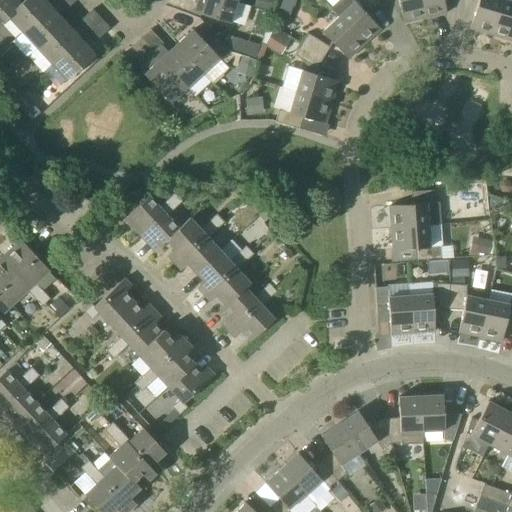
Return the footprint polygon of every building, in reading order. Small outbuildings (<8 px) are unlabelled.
[(22,3),(19,0),(0,0),(0,25),(9,17),(22,3)] [(23,32),(58,0),(57,0),(24,0),(22,3),(9,17),(23,32)] [(37,48),(66,22),(58,14),(65,8),(58,0),(23,32),(37,48)] [(230,23),(237,2),(231,0),(195,0),(197,1),(194,12),(230,23)] [(278,0),(277,4),(293,10),(295,0),(278,0)] [(364,44),(380,28),(353,0),(337,0),(330,7),(338,17),(364,44)] [(364,0),(370,9),(380,4),(377,0),(364,0)] [(397,0),(403,23),(425,18),(420,0),(397,0)] [(420,0),(425,18),(447,13),(443,0),(420,0)] [(478,0),(470,28),(491,35),(501,0),(478,0)] [(511,2),(504,0),(501,0),(491,35),(511,40),(511,2)] [(348,59),(364,44),(338,17),(323,32),(348,59)] [(52,64),(87,32),(80,24),(73,30),(66,22),(37,48),(52,64)] [(176,45),(202,73),(219,57),(222,61),(230,52),(214,34),(205,42),(193,29),(176,45)] [(267,45),(277,52),(287,38),(274,29),(273,30),(264,44),(267,45)] [(87,46),(94,40),(87,32),(52,64),(67,80),(95,55),(87,46)] [(323,58),(329,49),(307,35),(302,44),(323,58)] [(237,37),(233,50),(257,57),(260,44),(237,37)] [(317,68),(323,58),(302,44),(295,55),(317,68)] [(187,87),(202,73),(176,45),(169,52),(162,45),(154,52),(187,87)] [(170,102),(187,87),(154,52),(147,59),(153,66),(144,74),(170,102)] [(296,91),(331,102),(338,81),(302,70),(296,91)] [(16,100),(22,94),(10,81),(4,86),(16,100)] [(325,123),(331,102),(296,91),(289,112),(279,109),(276,121),(300,128),(303,117),(325,123)] [(24,92),(22,94),(16,100),(33,118),(42,111),(24,92)] [(246,98),(247,114),(259,113),(258,97),(246,98)] [(391,228),(428,225),(427,203),(437,202),(436,190),(411,192),(412,204),(389,205),(391,228)] [(168,199),(167,200),(175,208),(182,201),(180,199),(175,193),(168,199)] [(140,235),(164,213),(159,207),(149,196),(125,219),(140,235)] [(167,200),(159,207),(164,213),(167,215),(175,208),(167,200)] [(179,229),(179,228),(167,215),(164,213),(140,235),(155,252),(167,241),(166,241),(179,229)] [(217,214),(209,221),(216,230),(224,222),(222,219),(217,214)] [(174,263),(205,234),(200,229),(190,218),(179,228),(179,229),(166,241),(167,241),(175,250),(168,256),(174,263)] [(209,221),(200,229),(205,234),(208,237),(216,230),(209,221)] [(430,246),(428,225),(391,228),(392,250),(415,248),(416,260),(442,258),(440,246),(430,246)] [(196,272),(220,250),(208,237),(205,234),(174,263),(181,270),(188,264),(196,272)] [(473,237),(472,250),(491,252),(491,238),(473,237)] [(36,283),(50,271),(50,270),(21,239),(3,256),(32,287),(36,283)] [(240,251),(238,254),(245,262),(254,254),(251,251),(246,246),(240,251)] [(204,294),(233,266),(230,261),(220,250),(196,272),(204,282),(198,288),(204,294)] [(238,254),(230,261),(234,266),(237,269),(245,262),(238,254)] [(28,291),(32,287),(3,256),(0,258),(0,287),(14,303),(28,291)] [(468,262),(451,263),(452,277),(464,277),(468,277),(468,262)] [(244,287),(245,288),(250,283),(237,269),(233,266),(204,294),(210,301),(217,295),(224,303),(225,304),(244,287)] [(109,323),(133,301),(125,292),(131,286),(125,278),(94,306),(92,304),(84,311),(92,320),(100,313),(109,323)] [(32,287),(28,291),(35,298),(43,291),(36,283),(32,287)] [(448,309),(449,284),(432,283),(432,294),(410,295),(413,333),(435,331),(434,309),(448,309)] [(270,284),(262,291),(269,298),(277,291),(274,288),(270,284)] [(467,285),(464,284),(452,284),(449,284),(448,309),(463,310),(458,332),(480,337),(487,300),(466,295),(467,285)] [(413,333),(410,295),(388,297),(387,286),(375,287),(377,313),(389,312),(391,334),(413,333)] [(0,317),(0,316),(14,303),(0,287),(0,322),(4,327),(7,325),(0,317)] [(228,331),(258,302),(255,298),(245,288),(244,287),(225,304),(224,303),(220,308),(229,318),(222,324),(228,331)] [(43,291),(35,298),(42,306),(46,302),(50,298),(43,291)] [(262,291),(255,298),(259,302),(262,305),(269,298),(262,291)] [(511,321),(511,295),(509,304),(487,300),(480,337),(502,341),(506,319),(511,321)] [(124,339),(155,311),(148,304),(142,310),(133,301),(109,323),(121,336),(124,339)] [(258,302),(228,331),(235,338),(241,331),(250,341),(274,319),(262,305),(258,302)] [(138,355),(164,331),(163,330),(162,331),(154,323),(161,317),(155,311),(124,339),(129,345),(138,355)] [(153,371),(186,341),(179,334),(173,340),(164,331),(138,355),(151,368),(153,371)] [(121,336),(114,343),(121,351),(129,345),(124,339),(121,336)] [(168,387),(194,363),(185,354),(192,347),(186,341),(153,371),(158,376),(168,387)] [(114,343),(106,350),(109,353),(114,358),(121,351),(114,343)] [(172,407),(176,411),(180,414),(188,407),(184,403),(214,375),(207,367),(200,373),(193,365),(195,364),(194,363),(168,387),(179,399),(172,407)] [(26,373),(25,374),(32,382),(40,375),(37,372),(32,367),(26,373)] [(151,368),(142,376),(150,384),(158,376),(153,371),(151,368)] [(0,406),(21,387),(17,381),(6,370),(0,376),(0,406)] [(25,374),(17,381),(22,387),(24,389),(32,382),(25,374)] [(142,376),(134,383),(137,386),(142,392),(147,387),(150,384),(142,376)] [(0,411),(12,425),(36,402),(24,389),(21,387),(0,406),(0,411)] [(420,396),(422,431),(443,430),(444,440),(453,439),(461,414),(444,415),(443,395),(420,396)] [(423,443),(422,431),(420,396),(398,397),(399,417),(384,418),(391,443),(392,443),(402,442),(402,444),(423,443)] [(61,399),(53,406),(61,414),(69,407),(66,404),(61,399)] [(489,444),(506,411),(488,401),(470,434),(489,444)] [(27,441),(51,418),(46,413),(36,402),(12,425),(27,441)] [(53,406),(46,413),(51,418),(54,421),(61,414),(53,406)] [(391,443),(384,418),(369,427),(358,411),(339,423),(359,453),(377,440),(383,448),(391,443)] [(507,453),(511,442),(511,413),(506,411),(489,444),(507,453)] [(27,441),(42,457),(66,435),(54,421),(51,418),(27,441)] [(110,425),(105,429),(112,438),(121,430),(113,422),(110,425)] [(342,464),(359,453),(339,423),(321,435),(332,452),(322,460),(337,480),(347,473),(342,464)] [(125,442),(155,474),(162,468),(156,461),(165,452),(143,428),(130,440),(129,439),(125,442)] [(121,430),(112,438),(120,446),(125,442),(129,439),(121,430)] [(148,480),(155,474),(125,442),(120,446),(109,457),(110,458),(116,465),(117,464),(133,482),(134,481),(142,473),(148,480)] [(337,480),(322,460),(312,468),(298,453),(281,468),(304,493),(320,479),(328,488),(329,487),(339,501),(348,494),(337,480)] [(98,469),(104,476),(101,479),(130,510),(136,504),(130,497),(140,487),(134,481),(133,482),(117,464),(116,465),(110,458),(98,469)] [(89,460),(81,467),(88,476),(96,468),(89,460)] [(96,468),(88,476),(96,484),(101,479),(104,476),(98,469),(96,468)] [(292,511),(288,508),(304,493),(281,468),(265,482),(279,498),(269,507),(274,511),(292,511)] [(127,511),(130,510),(101,479),(96,484),(85,494),(101,511),(113,511),(117,509),(119,511),(127,511)] [(511,494),(498,489),(484,484),(480,495),(493,500),(507,505),(511,494)] [(27,503),(20,495),(17,493),(10,500),(16,506),(20,510),(27,503)] [(430,511),(436,495),(430,493),(426,493),(426,511),(430,511)] [(507,505),(493,500),(480,495),(475,507),(488,511),(506,511),(509,506),(507,505)] [(274,511),(269,507),(264,511),(256,511),(245,502),(236,511),(274,511)]
